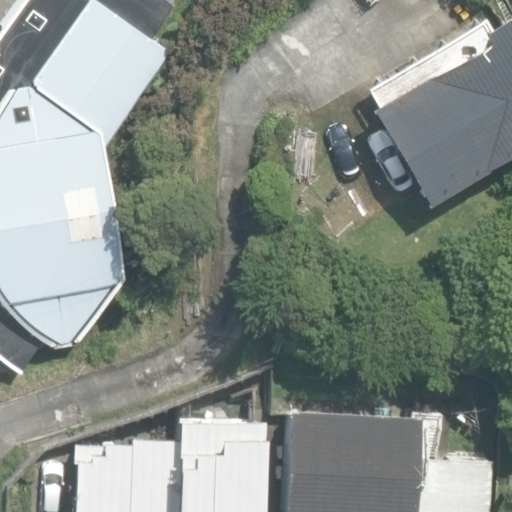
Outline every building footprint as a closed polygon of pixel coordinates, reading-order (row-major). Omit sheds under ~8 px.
[(0,357),(1,359),(16,369),(40,337),(46,343),(73,337),(121,278),(100,142),(166,54),(147,38),(171,5),(164,0),(17,0),(0,24),(0,357)] [(366,104),(423,199),(511,145),(511,7),(486,23),(480,12),(363,83),(373,100),(366,104)] [(276,511),(486,511),(490,459),(437,456),(440,411),(283,401),(276,511)] [(161,511),(252,511),(258,414),(167,410),(166,430),(161,511)] [(62,511),(161,511),(166,430),(120,427),(120,436),(92,434),(92,442),(66,441),(62,511)]
